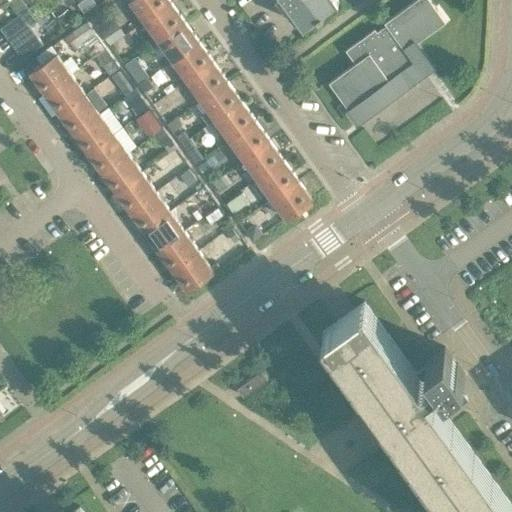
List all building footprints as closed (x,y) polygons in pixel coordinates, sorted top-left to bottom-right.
[(94,0),(80,0),(78,2),(83,10),(96,2),(94,0)] [(130,0),(144,19),(170,0),(130,0)] [(158,38),(184,20),(170,0),(144,19),(158,38)] [(338,0),(280,0),(286,8),(289,6),(304,26),(339,0),(338,0)] [(330,81),(344,100),(338,105),(344,113),(350,109),(359,121),(424,74),(406,50),(445,21),(429,0),(414,0),(385,21),(386,24),(376,31),(374,29),(346,49),(356,63),(330,81)] [(67,5),(58,12),(64,21),(73,15),(67,5)] [(21,12),(29,23),(36,18),(28,7),(21,12)] [(9,38),(29,23),(21,12),(2,27),(9,38)] [(96,54),(95,54),(106,47),(87,20),(66,35),(75,47),(82,41),(93,56),(96,54)] [(172,58),(198,39),(184,20),(158,38),(172,58)] [(16,47),(36,32),(29,23),(9,38),(16,47)] [(36,32),(16,47),(23,57),(43,42),(36,32)] [(186,77),(212,59),(198,39),(172,58),(186,77)] [(109,74),(119,67),(114,60),(106,47),(95,54),(96,54),(109,74)] [(45,90),(71,72),(57,52),(31,71),(45,90)] [(200,97),(226,78),(212,59),(186,77),(200,97)] [(59,110),(85,91),(71,72),(45,90),(59,110)] [(214,116),(240,97),(226,78),(200,97),(214,116)] [(73,129),(99,111),(85,91),(59,110),(73,129)] [(229,135),(254,117),(240,97),(214,116),(229,135)] [(149,108),(135,118),(143,128),(156,118),(149,108)] [(87,149),(113,130),(99,111),(73,129),(87,149)] [(173,130),(183,123),(177,115),(167,122),(173,130)] [(243,155),(268,136),(254,117),(229,135),(243,155)] [(163,142),(169,151),(176,146),(162,126),(152,133),(160,144),(163,142)] [(102,168),(127,149),(113,130),(87,149),(102,168)] [(180,140),(196,163),(204,157),(189,134),(180,140)] [(257,174),(282,156),(268,136),(243,155),(257,174)] [(116,188),(141,169),(127,149),(102,168),(116,188)] [(271,194),(297,175),(282,156),(257,174),(271,194)] [(180,173),(194,192),(204,185),(191,166),(180,173)] [(130,207),(155,188),(141,169),(116,188),(130,207)] [(297,175),(271,194),(287,217),(313,198),(297,175)] [(144,226),(169,208),(155,188),(130,207),(144,226)] [(226,202),(233,211),(248,200),(242,191),(226,202)] [(158,246),(184,227),(169,208),(144,226),(158,246)] [(247,232),(253,239),(264,231),(259,223),(247,232)] [(172,265),(198,247),(184,227),(158,246),(172,265)] [(198,247),(172,265),(188,288),(214,269),(198,247)] [(417,372),(407,359),(365,299),(323,329),(454,511),(511,511),(511,504),(447,413),(468,399),(461,389),(454,380),(464,373),(444,346),(426,359),(428,363),(417,372)] [(243,395),(268,378),(261,369),(237,387),(243,395)]
